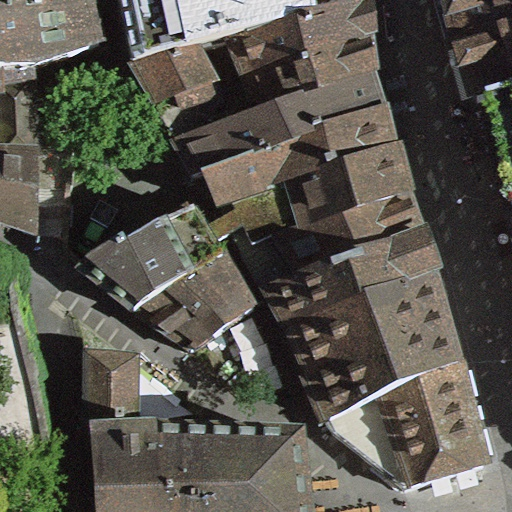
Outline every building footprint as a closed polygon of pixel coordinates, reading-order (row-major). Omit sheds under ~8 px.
[(117,0),(125,35),(132,67),(364,8),(362,0),(117,0)] [(511,0),(447,0),(460,42),(511,26),(511,0)] [(0,69),(34,66),(36,70),(53,64),(100,46),(88,3),(0,6),(0,69)] [(170,101),(243,81),(368,45),(366,29),(364,8),(132,67),(132,68),(138,80),(154,110),(170,101)] [(511,26),(460,42),(464,57),(477,104),(485,101),(511,93),(511,26)] [(243,81),(257,115),(373,81),(370,58),(368,45),(243,81)] [(0,156),(35,157),(35,104),(34,66),(0,69),(0,156)] [(174,146),(257,115),(243,81),(170,101),(154,110),(162,124),(174,146)] [(378,97),(373,81),(257,115),(174,146),(184,163),(193,180),(205,176),(203,173),(384,116),(378,97)] [(511,206),(511,93),(485,101),(491,123),(511,206)] [(210,187),(217,204),(393,155),(387,128),(384,116),(203,173),(205,176),(210,187)] [(265,293),(286,331),(432,282),(434,281),(411,210),(394,156),(393,155),(217,204),(231,229),(257,278),(264,290),(265,293)] [(0,156),(0,223),(34,235),(37,222),(36,157),(35,157),(0,156)] [(92,282),(131,312),(221,260),(198,222),(194,217),(196,216),(193,211),(191,212),(187,205),(156,224),(154,222),(151,224),(129,237),(125,238),(127,241),(121,245),(120,241),(116,244),(95,257),(91,259),(92,261),(85,266),(77,271),(92,282)] [(151,326),(192,354),(253,312),(223,259),(221,260),(131,312),(151,326)] [(405,491),(483,470),(449,344),(432,282),(286,331),(305,370),(336,436),(405,491)] [(87,434),(90,434),(134,436),(135,382),(135,364),(89,358),(88,376),(87,434)] [(304,511),(301,479),(297,443),(134,436),(90,434),(96,511),(304,511)]
